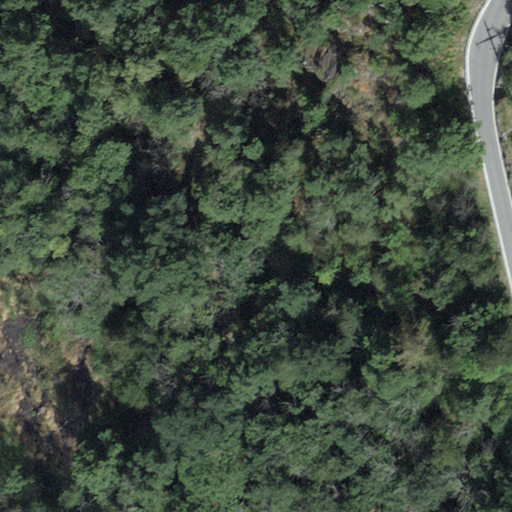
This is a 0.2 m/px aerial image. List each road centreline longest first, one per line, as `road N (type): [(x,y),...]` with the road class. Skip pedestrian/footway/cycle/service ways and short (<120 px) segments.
road 1 (track): [(262,511),(204,194),(205,83),(217,0)]
road 2 (tertiary): [(511,244),(481,103),(482,49),(503,0)]
